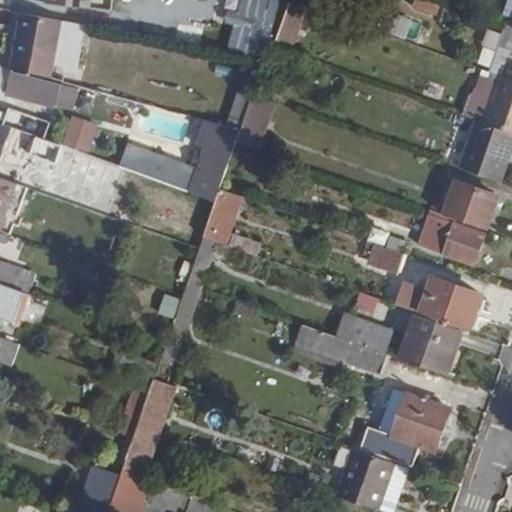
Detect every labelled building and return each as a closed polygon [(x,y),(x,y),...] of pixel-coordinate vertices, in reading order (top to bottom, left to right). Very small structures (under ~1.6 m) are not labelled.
[(0,0),(0,7),(11,10),(12,0),(0,0)] [(222,23),(232,25),(226,47),(263,57),(277,0),(237,0),(237,2),(228,0),(222,23)] [(421,0),(411,0),(410,7),(434,14),(437,4),(421,0)] [(511,0),(508,0),(503,14),(511,16),(511,0)] [(288,2),(272,48),(291,54),(307,8),(288,2)] [(21,12),(10,67),(53,78),(64,20),(21,12)] [(384,30),(416,38),(420,22),(388,14),(384,30)] [(201,15),(190,37),(205,43),(216,23),(201,15)] [(511,64),(511,25),(508,25),(495,60),(505,63),(506,62),(511,64)] [(501,75),(511,79),(511,64),(506,62),(505,63),(501,75)] [(53,78),(10,67),(3,92),(52,105),(58,80),(53,78)] [(501,75),(483,69),(476,90),(470,94),(463,114),(484,121),(501,75)] [(484,121),(484,123),(511,132),(511,79),(501,75),(484,121)] [(283,81),(271,77),(263,97),(276,102),(283,81)] [(239,89),(226,125),(242,129),(254,94),(239,89)] [(255,95),(242,131),(238,142),(258,149),(275,102),(255,95)] [(69,116),(60,146),(87,155),(97,124),(69,116)] [(242,129),(226,125),(209,120),(202,143),(215,146),(207,169),(224,175),(225,175),(242,129)] [(511,132),(484,123),(477,120),(460,167),(498,180),(508,152),(511,153),(511,132)] [(503,182),(511,156),(511,153),(508,152),(498,180),(503,182)] [(215,201),(224,175),(207,169),(202,167),(194,193),(215,201)] [(0,229),(2,230),(18,183),(11,180),(0,176),(0,229)] [(443,214),(455,218),(489,230),(501,195),(455,179),(443,214)] [(27,186),(11,180),(18,183),(2,230),(5,232),(11,233),(27,186)] [(217,201),(205,236),(219,241),(226,244),(242,196),(222,189),(217,201)] [(454,222),(455,218),(443,214),(433,210),(426,230),(441,235),(436,250),(477,264),(487,233),(454,222)] [(373,232),(370,242),(400,249),(402,239),(373,232)] [(219,241),(205,236),(201,248),(188,284),(202,289),(219,241)] [(373,248),(371,256),(368,263),(400,274),(407,255),(386,247),(375,243),(373,248)] [(217,262),(227,265),(233,248),(223,244),(217,262)] [(364,254),(371,256),(373,248),(367,246),(364,254)] [(0,259),(0,282),(26,292),(30,293),(37,273),(0,259)] [(434,277),(429,289),(405,280),(396,304),(453,324),(471,330),(483,295),(434,277)] [(26,292),(0,282),(0,318),(15,324),(26,292)] [(175,323),(187,326),(189,327),(202,289),(188,284),(184,295),(175,322),(175,323)] [(362,292),(361,291),(355,306),(390,318),(395,303),(362,292)] [(238,302),(235,312),(254,318),(257,308),(238,302)] [(446,371),(461,330),(414,312),(399,354),(446,371)] [(337,335),(387,353),(394,332),(344,315),(337,335)] [(173,366),(187,326),(175,323),(161,362),(173,366)] [(297,345),(345,362),(381,374),(389,354),(387,353),(337,335),(303,324),(296,345),(297,345)] [(466,332),(461,330),(446,371),(451,373),(466,332)] [(0,335),(0,361),(12,366),(21,343),(1,336),(0,335)] [(342,369),(345,362),(297,345),(295,351),(342,369)] [(119,348),(109,373),(151,388),(160,362),(119,348)] [(139,426),(160,433),(177,386),(155,378),(139,426)] [(135,383),(118,431),(135,437),(151,390),(135,383)] [(407,393),(403,405),(390,401),(382,420),(397,425),(393,435),(438,451),(452,408),(407,393)] [(353,447),(372,454),(376,455),(385,427),(347,413),(338,442),(353,447)] [(123,473),(144,480),(160,433),(139,426),(123,473)] [(382,510),(398,463),(376,455),(372,454),(353,447),(336,494),(381,510),(382,510)] [(395,511),(411,468),(398,463),(382,510),(388,511),(395,511)] [(94,464),(83,497),(78,495),(71,511),(108,511),(122,474),(94,464)] [(141,511),(151,483),(144,480),(123,473),(122,473),(108,511),(141,511)]
